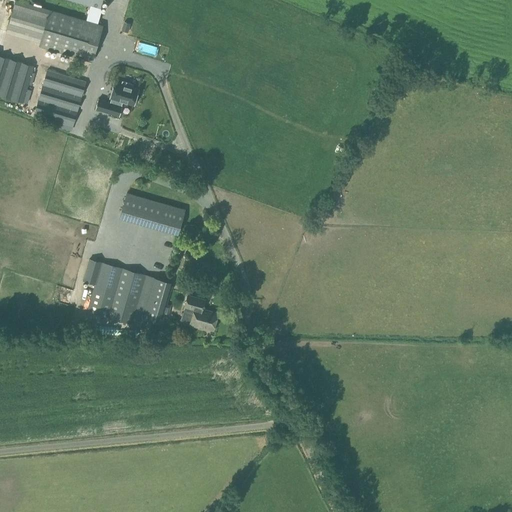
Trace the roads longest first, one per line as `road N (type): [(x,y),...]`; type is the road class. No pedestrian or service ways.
road 1 (unclassified): [(0,452),(295,422)]
road 2 (unclassified): [(195,164),(246,285),(246,338),(295,422)]
